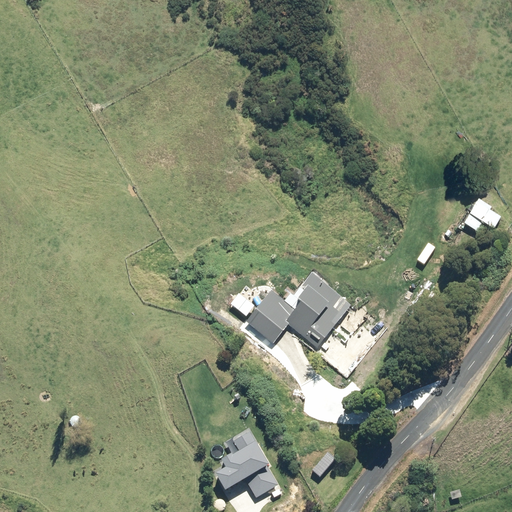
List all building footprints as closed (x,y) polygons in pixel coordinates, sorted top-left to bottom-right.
[(491,231),(498,218),(486,212),(488,208),(474,201),(461,225),(474,232),(478,224),(491,231)] [(287,307),(266,292),(243,323),(272,343),(284,326),(316,348),(346,306),(307,278),(287,307)] [(264,467),(246,432),(229,441),(234,450),(217,459),(221,467),(211,472),(221,490),(264,467)] [(309,471),(317,478),(332,460),(324,453),(309,471)] [(276,486),(266,469),(244,482),(254,499),(276,486)]
